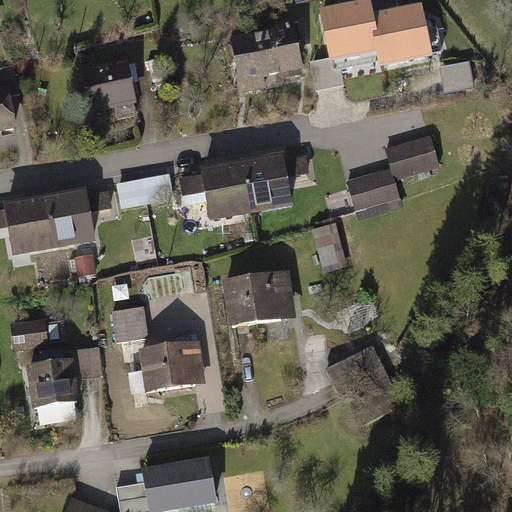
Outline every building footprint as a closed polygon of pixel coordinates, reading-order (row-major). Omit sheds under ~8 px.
[(340,7),(320,11),(330,60),(331,64),(339,62),(381,54),(370,1),(369,0),(342,0),(338,1),(340,7)] [(396,0),(373,0),(370,1),(381,54),(384,69),(433,59),(423,6),(399,11),(396,0)] [(277,31),(230,40),(241,95),(286,86),(285,81),(305,77),(294,20),(276,24),(277,31)] [(158,59),(148,62),(153,83),(164,81),(158,59)] [(330,60),(311,64),(316,93),(344,87),(339,62),(331,64),(330,60)] [(127,63),(80,72),(89,115),(115,110),(117,121),(138,116),(127,63)] [(470,64),(440,70),(445,95),(475,89),(470,64)] [(0,68),(0,88),(7,87),(9,98),(20,95),(14,66),(0,68)] [(0,88),(0,133),(16,130),(9,98),(7,87),(0,88)] [(431,138),(389,150),(398,181),(440,169),(431,138)] [(284,156),(242,164),(252,217),(294,210),(289,180),(285,163),(284,156)] [(308,158),(285,163),(289,180),(311,175),(308,158)] [(242,164),(200,171),(201,177),(205,197),(210,225),(252,217),(242,164)] [(353,181),(346,183),(355,213),(401,198),(391,169),(353,181)] [(169,176),(144,181),(149,206),(174,201),(169,176)] [(205,197),(201,177),(181,181),(184,200),(205,197)] [(509,183),(491,180),(485,214),(503,218),(509,183)] [(144,181),(117,186),(122,211),(149,206),(144,181)] [(85,192),(44,199),(53,253),(95,245),(90,215),(87,198),(85,192)] [(109,194),(87,198),(90,215),(113,211),(109,194)] [(44,199),(1,207),(2,213),(6,232),(11,260),(53,253),(44,199)] [(313,232),(325,275),(348,269),(337,226),(313,232)] [(94,257),(75,260),(78,278),(97,275),(94,257)] [(69,270),(48,274),(50,284),(71,281),(69,270)] [(289,274),(223,285),(230,330),(296,319),(289,274)] [(144,309),(113,313),(117,344),(135,342),(148,340),(144,309)] [(414,321),(394,354),(407,363),(428,329),(414,321)] [(45,322),(11,326),(14,353),(48,349),(45,322)] [(135,342),(117,344),(120,364),(138,362),(135,342)] [(200,343),(138,352),(141,373),(128,375),(131,396),(206,385),(200,343)] [(373,347),(326,371),(339,395),(364,381),(372,396),(384,390),(393,385),(373,347)] [(72,353),(73,362),(75,382),(104,378),(100,350),(72,353)] [(73,362),(27,369),(32,410),(78,404),(75,382),(73,362)] [(352,405),(363,429),(395,414),(384,390),(372,396),(352,405)] [(209,461),(142,473),(148,511),(186,511),(217,507),(209,461)] [(104,511),(72,500),(66,511),(104,511)]
